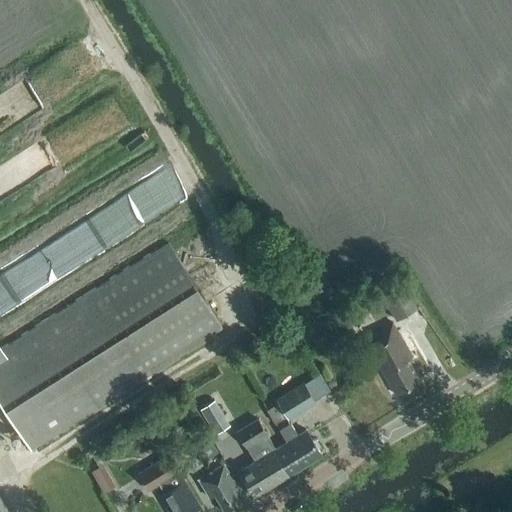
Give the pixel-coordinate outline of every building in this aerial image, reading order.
[(222,329),(191,280),(169,244),(0,350),(0,402),(30,450),(222,329)] [(378,288),(396,321),(417,309),(398,276),(378,288)] [(395,395),(417,382),(404,362),(412,357),(391,323),(362,341),(395,395)] [(287,442),(275,449),(274,450),(289,475),(321,456),(306,430),(297,436),(286,417),(311,402),(301,386),(276,401),(278,403),(267,410),(287,442)] [(200,409),(215,435),(230,426),(215,400),(200,409)] [(238,471),(254,497),(255,497),(254,496),(289,475),(274,450),(275,449),(257,420),(237,432),(255,461),(238,471)] [(210,437),(206,431),(196,436),(201,443),(196,446),(209,467),(225,457),(212,436),(210,437)] [(202,511),(184,481),(183,482),(178,472),(183,469),(174,455),(161,463),(157,465),(155,463),(135,476),(146,492),(159,484),(164,493),(159,497),(167,511),(202,511)] [(93,467),(105,489),(118,482),(106,460),(93,467)] [(238,501),(243,498),(223,465),(198,480),(209,498),(214,495),(224,511),(228,511),(240,505),(238,501)] [(0,489),(0,511),(3,511),(12,507),(0,489)]
